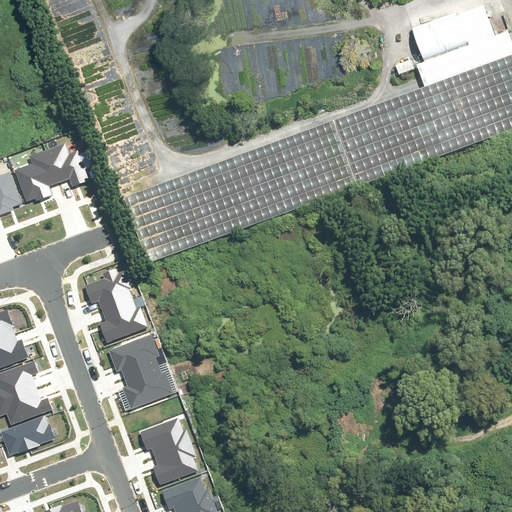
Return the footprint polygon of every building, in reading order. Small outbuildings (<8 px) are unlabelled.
[(455,13),(411,29),(423,61),(467,44),(455,13)] [(511,54),(336,117),(361,187),(511,133),(511,54)] [(332,120),(125,196),(149,266),(356,188),(332,120)] [(84,179),(94,175),(83,144),(64,150),(60,141),(45,146),(57,180),(66,177),(69,187),(85,182),(84,179)] [(15,168),(26,199),(36,196),(37,199),(53,193),(49,183),(57,180),(45,146),(31,152),(34,161),(15,168)] [(14,207),(24,203),(12,172),(0,175),(0,214),(15,210),(14,207)] [(88,284),(96,305),(101,304),(103,311),(137,299),(134,290),(139,288),(132,268),(88,284)] [(106,318),(101,319),(109,341),(152,326),(145,306),(141,307),(137,299),(103,311),(106,318)] [(0,335),(16,329),(7,307),(0,309),(0,335)] [(0,367),(30,355),(23,335),(19,337),(16,329),(0,335),(0,367)] [(111,348),(119,370),(123,368),(126,376),(160,363),(157,354),(162,353),(155,333),(111,348)] [(0,399),(39,386),(34,373),(41,370),(37,358),(0,370),(0,399)] [(129,383),(124,384),(132,406),(175,390),(168,371),(164,372),(160,363),(126,376),(129,383)] [(13,422),(54,408),(50,398),(44,400),(39,386),(0,399),(0,415),(10,412),(13,422)] [(10,454),(56,437),(47,414),(2,431),(10,454)] [(143,431),(150,449),(154,447),(157,455),(194,442),(189,428),(185,430),(180,418),(143,431)] [(160,463),(155,465),(162,483),(199,469),(195,457),(199,455),(194,442),(157,455),(160,463)] [(166,490),(172,508),(177,506),(178,511),(185,511),(216,501),(212,487),(207,489),(203,477),(166,490)] [(83,511),(78,499),(44,511),(83,511)] [(220,511),(216,501),(185,511),(220,511)]
